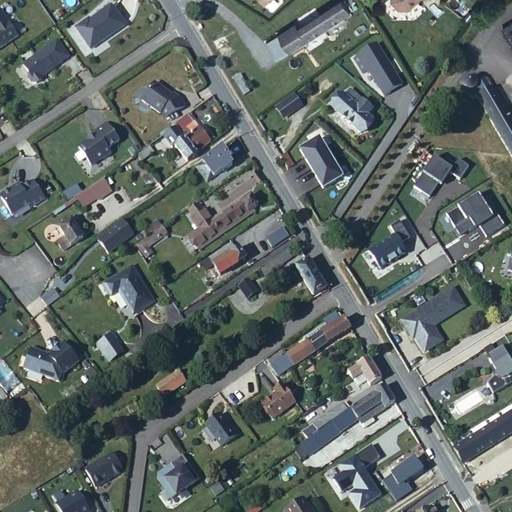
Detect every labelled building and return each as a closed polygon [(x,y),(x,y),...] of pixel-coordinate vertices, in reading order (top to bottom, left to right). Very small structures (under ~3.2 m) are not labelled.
[(295,25),(279,36),(290,52),(350,13),(342,2),(298,30),(295,25)] [(84,22),(74,29),(89,50),(123,26),(109,7),(85,24),(84,22)] [(0,49),(17,37),(0,11),(0,49)] [(511,42),(509,37),(511,32),(511,30),(511,23),(500,30),(511,50),(511,42)] [(212,41),(216,49),(228,42),(223,34),(212,41)] [(279,36),(266,43),(277,60),(290,52),(279,36)] [(43,52),(23,66),(29,75),(27,80),(31,85),(35,85),(41,81),(41,77),(45,75),(45,73),(47,72),(48,73),(54,69),(53,68),(68,58),(56,42),(43,51),(43,52)] [(233,51),(228,42),(216,49),(221,58),(233,51)] [(404,67),(399,61),(392,67),(396,73),(404,67)] [(409,74),(405,69),(395,76),(400,81),(409,74)] [(476,88),(475,86),(474,84),(473,82),(472,81),(470,80),(469,80),(467,81),(465,81),(464,83),(463,84),(463,86),(463,87),(463,89),(464,91),(464,93),(466,94),(468,93),(470,93),(471,93),(473,93),(474,91),(475,89),(476,88)] [(476,100),(490,91),(484,81),(475,86),(476,88),(475,89),(474,91),(473,93),(476,100)] [(155,85),(143,103),(161,116),(163,114),(166,120),(185,108),(180,99),(174,96),(173,97),(170,96),(169,97),(165,95),(167,93),(155,85)] [(511,125),(510,123),(492,90),(490,91),(476,100),(502,144),(511,160),(511,125)] [(357,98),(349,91),(343,97),(342,96),(331,109),(359,135),(371,122),(365,117),(371,111),(361,102),(356,108),(352,105),(357,98)] [(273,105),(281,118),(302,106),(294,92),(273,105)] [(175,130),(180,135),(192,126),(186,118),(173,127),(175,130)] [(180,135),(195,156),(209,146),(193,124),(192,126),(180,135)] [(89,141),(78,149),(91,167),(102,159),(103,160),(110,155),(107,150),(118,143),(106,125),(94,133),(96,136),(92,138),(93,139),(90,141),(89,141)] [(173,131),(168,135),(177,146),(173,149),(186,166),(193,161),(197,158),(195,156),(180,135),(175,130),(173,131)] [(168,135),(162,139),(171,151),(173,149),(177,146),(168,135)] [(155,157),(149,150),(136,160),(140,165),(142,168),(146,164),(155,157)] [(226,157),(222,150),(201,165),(212,181),(220,175),(221,176),(230,170),(230,169),(230,168),(227,164),(228,163),(225,158),(226,157)] [(283,166),(290,162),(285,155),(279,159),(283,166)] [(293,168),(290,162),(283,166),(285,169),(286,172),(293,168)] [(297,174),(293,168),(286,172),(290,178),(297,174)] [(290,178),(293,183),(299,178),(297,174),(290,178)] [(113,193),(105,181),(92,190),(98,199),(100,202),(113,193)] [(10,190),(1,196),(0,199),(11,217),(29,205),(31,208),(44,200),(32,182),(20,190),(17,185),(13,188),(14,189),(11,191),(10,190)] [(85,208),(98,199),(92,190),(78,199),(85,209),(85,208)] [(238,204),(207,225),(194,234),(190,236),(198,248),(246,215),(238,204)] [(186,222),(194,234),(207,225),(200,212),(186,222)] [(123,218),(96,237),(108,253),(134,235),(123,218)] [(73,219),(69,221),(57,229),(63,238),(69,248),(81,240),(73,228),(77,226),(73,219)] [(153,233),(160,228),(157,223),(150,228),(153,233)] [(271,246),(288,235),(281,225),(264,236),(271,246)] [(145,238),(141,241),(146,248),(165,236),(160,228),(153,233),(145,238)] [(142,232),(145,238),(153,233),(150,228),(142,232)] [(69,248),(63,238),(55,244),(62,253),(69,248)] [(235,251),(230,243),(206,259),(219,278),(245,261),(238,249),(235,251)] [(260,266),(265,273),(291,257),(286,250),(260,266)] [(314,299),(327,291),(308,260),(295,268),(314,299)] [(135,266),(109,284),(117,295),(124,290),(140,312),(158,299),(135,266)] [(452,287),(401,317),(411,334),(414,332),(423,347),(439,338),(430,323),(462,304),(452,287)] [(255,288),(244,295),(252,307),(263,300),(255,288)] [(297,347),(299,350),(268,369),(277,381),(318,353),(352,332),(345,321),(330,331),(321,337),(318,331),(305,340),(308,346),(302,349),(300,346),(297,347)] [(326,326),(318,331),(321,337),(330,331),(326,326)] [(115,349),(109,339),(96,347),(102,357),(115,349)] [(43,354),(31,350),(23,370),(58,383),(62,373),(63,375),(78,364),(63,344),(46,357),(43,356),(43,354)] [(511,362),(504,348),(488,357),(497,371),(496,375),(494,377),(493,377),(493,378),(492,378),(491,378),(491,379),(490,379),(490,380),(489,380),(489,381),(488,381),(488,382),(488,383),(487,383),(487,384),(494,395),(511,383),(511,362)] [(115,349),(102,357),(107,365),(120,357),(115,349)] [(370,388),(382,381),(369,360),(347,374),(353,383),(362,377),(370,388)] [(188,385),(176,367),(153,382),(165,400),(188,385)] [(294,407),(282,388),(274,394),(277,398),(260,408),(270,423),(294,407)] [(395,404),(386,388),(358,406),(336,421),(330,424),(337,435),(356,423),(353,418),(378,403),(383,411),(395,404)] [(336,421),(358,406),(353,398),(310,425),(312,427),(306,430),(310,437),(330,424),(336,421)] [(378,403),(353,418),(356,423),(359,427),(383,411),(378,403)] [(480,433),(490,448),(495,445),(511,434),(511,414),(508,416),(480,433)] [(228,431),(218,418),(204,428),(219,450),(238,437),(231,429),(228,431)] [(337,435),(330,424),(310,437),(299,444),(304,450),(300,452),(305,460),(318,451),(315,448),(337,435)] [(480,433),(478,434),(475,436),(485,452),(490,448),(480,433)] [(164,462),(178,450),(164,434),(150,446),(164,462)] [(475,436),(471,438),(481,454),(485,452),(475,436)] [(471,438),(452,450),(458,460),(462,466),(474,458),(481,454),(471,438)] [(381,461),(373,446),(341,467),(345,474),(334,481),(343,496),(354,488),(357,492),(350,496),(360,511),(362,511),(382,499),(369,477),(367,478),(363,472),(381,461)] [(85,472),(95,490),(109,482),(109,481),(113,479),(113,480),(120,475),(121,472),(113,456),(85,472)] [(199,481),(183,457),(171,465),(173,468),(169,470),(168,468),(158,475),(158,480),(171,500),(199,481)] [(416,461),(394,476),(380,485),(387,495),(423,472),(416,461)] [(299,498),(295,492),(288,497),(292,504),(299,498)] [(87,511),(78,494),(56,507),(58,511),(87,511)] [(311,511),(303,499),(283,511),(311,511)]
